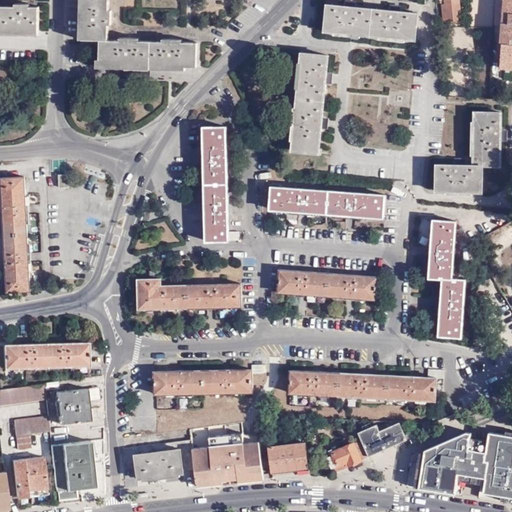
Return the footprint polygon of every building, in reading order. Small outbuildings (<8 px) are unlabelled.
[(84,0),(83,40),(108,40),(108,25),(111,25),(111,10),(109,10),(109,0),(84,0)] [(444,0),(445,4),(442,4),(444,24),(460,22),(458,12),(457,2),(460,2),(459,0),(444,0)] [(511,0),(504,0),(501,43),(502,43),(500,68),(511,68),(511,0)] [(327,4),(324,31),(414,40),(418,13),(327,4)] [(39,7),(0,6),(0,31),(38,33),(39,7)] [(100,66),(196,67),(197,43),(176,42),(175,39),(168,39),(168,41),(132,41),(132,38),(124,38),(124,41),(100,40),(100,66)] [(292,151),(319,153),(321,128),(326,128),(326,118),(322,118),(325,84),(330,84),(330,74),(326,74),(327,55),(301,53),(292,151)] [(436,191),(482,192),(483,166),(500,166),(500,140),(505,140),(505,131),(501,131),(501,112),(475,112),(473,165),(436,165),(436,191)] [(204,127),(205,129),(228,147),(227,127),(204,127)] [(205,129),(205,186),(229,191),(228,147),(205,129)] [(60,188),(68,188),(68,175),(60,175),(60,188)] [(8,292),(30,290),(24,177),(0,178),(0,186),(3,186),(8,292)] [(229,191),(205,186),(207,241),(240,240),(239,232),(229,232),(229,191)] [(271,209),(283,210),(284,188),(272,187),(271,209)] [(283,210),(334,213),(336,191),(284,188),(283,210)] [(336,191),(334,213),(383,217),(385,195),(336,191)] [(434,220),(430,276),(453,272),(457,222),(434,220)] [(379,261),(379,253),(362,252),(362,261),(379,261)] [(280,270),(278,292),(375,299),(377,276),(280,270)] [(139,309),(242,306),(241,283),(161,286),(161,271),(150,271),(150,279),(139,279),(139,309)] [(452,279),(443,278),(439,335),(461,337),(465,280),(452,279)] [(3,345),(4,368),(86,366),(86,343),(3,345)] [(443,369),(429,368),(428,377),(290,370),(289,393),(435,400),(436,378),(443,378),(443,369)] [(252,369),(208,370),(209,393),(252,392),(252,369)] [(208,370),(155,371),(155,394),(209,393),(208,370)] [(58,381),(45,383),(47,399),(49,399),(48,389),(58,388),(58,381)] [(45,383),(0,389),(0,405),(47,399),(45,383)] [(89,420),(86,389),(56,393),(60,424),(89,420)] [(30,434),(50,431),(48,417),(14,421),(18,450),(31,448),(30,434)] [(365,438),(373,454),(411,438),(404,420),(384,429),(381,423),(362,431),(365,438)] [(200,428),(190,429),(191,437),(201,436),(200,428)] [(488,441),(485,455),(475,453),(476,448),(468,447),(470,438),(458,436),(428,449),(412,455),(407,486),(461,495),(463,482),(481,484),(479,498),(511,503),(511,435),(489,432),(488,441)] [(203,460),(237,457),(235,437),(202,441),(203,460)] [(373,454),(365,438),(335,451),(335,448),(328,451),(336,472),(353,464),(353,463),(373,454)] [(475,453),(485,455),(488,441),(470,438),(468,447),(476,448),(475,453)] [(192,440),(124,448),(125,462),(135,461),(137,478),(183,472),(181,455),(193,454),(192,440)] [(90,441),(52,446),(56,491),(57,491),(75,489),(95,487),(90,441)] [(272,472),(308,467),(305,443),(269,446),(272,472)] [(17,498),(28,496),(27,491),(46,488),(43,457),(24,459),(24,460),(13,462),(17,498)] [(0,510),(9,510),(4,472),(0,473),(0,510)] [(76,498),(75,489),(57,491),(58,500),(76,498)]
